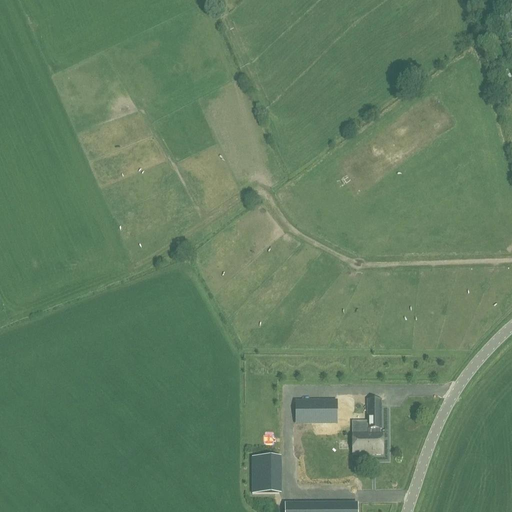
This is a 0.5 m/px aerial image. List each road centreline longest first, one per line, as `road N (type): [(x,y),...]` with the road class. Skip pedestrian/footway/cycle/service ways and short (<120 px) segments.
road 1 (unknown): [(463,376),(366,383),(350,397),(345,457),(426,457)]
road 2 (tertiary): [(511,326),(448,400),(407,511)]
